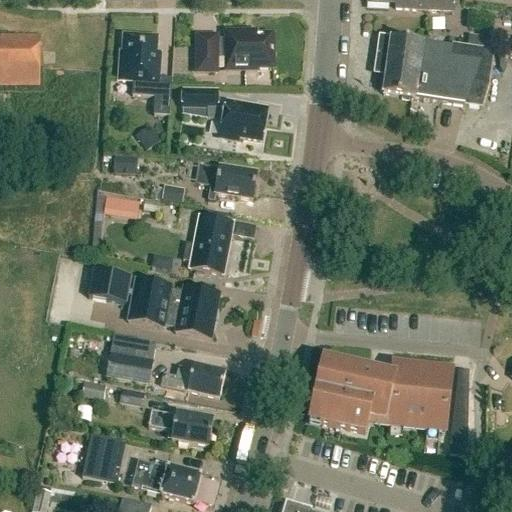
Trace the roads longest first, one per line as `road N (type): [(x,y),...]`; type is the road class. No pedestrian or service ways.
road 1 (residential): [(511,201),(451,161),(316,141)]
road 2 (residential): [(482,353),(284,334)]
road 3 (tertiary): [(284,334),(316,141)]
road 4 (tertiary): [(241,511),(284,334)]
road 5 (tertiary): [(316,141),(328,0)]
